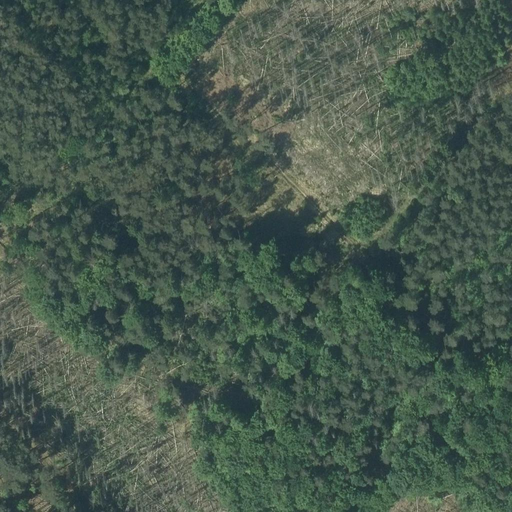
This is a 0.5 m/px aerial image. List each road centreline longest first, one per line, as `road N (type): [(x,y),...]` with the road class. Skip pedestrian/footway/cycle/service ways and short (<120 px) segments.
road 1 (track): [(494,378),(159,58)]
road 2 (track): [(0,212),(159,58)]
road 3 (track): [(360,511),(511,361)]
